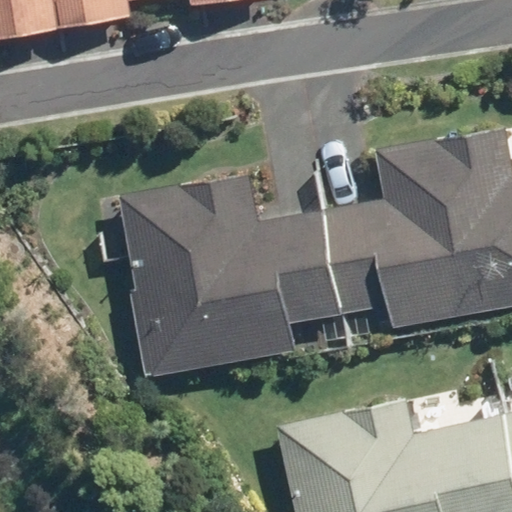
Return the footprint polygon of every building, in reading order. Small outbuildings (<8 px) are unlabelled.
[(0,0),(0,25),(54,17),(51,0),(0,0)] [(51,0),(54,17),(125,6),(124,0),(51,0)] [(314,203),(337,305),(369,298),(371,308),(382,307),(386,320),(511,296),(511,161),(509,163),(501,120),(372,141),(381,193),(314,203)] [(337,305),(314,203),(253,213),(245,165),(115,187),(131,283),(128,283),(142,366),(291,339),(286,314),(337,305)] [(511,511),(511,472),(496,406),(409,424),(400,389),(272,417),(292,509),(288,511),(511,511)] [(511,403),(496,406),(511,472),(511,403)]
